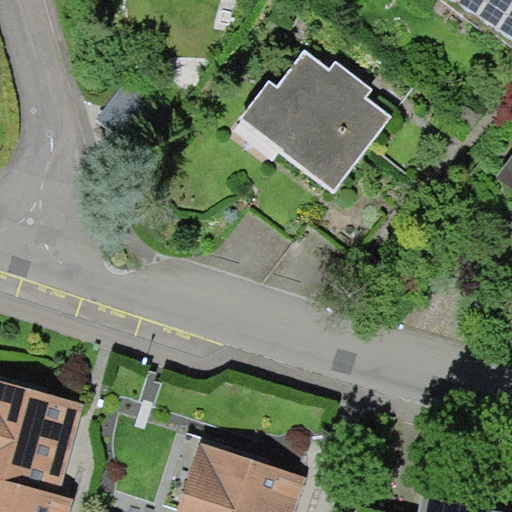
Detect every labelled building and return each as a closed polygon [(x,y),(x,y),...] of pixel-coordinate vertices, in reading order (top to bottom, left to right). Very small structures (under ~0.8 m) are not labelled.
[(511,48),(511,0),(417,0),(504,60),(511,48)] [(381,124),(295,51),(232,125),(318,198),(381,124)] [(511,160),(493,184),(511,199),(511,160)] [(76,409),(0,388),(0,485),(52,497),(76,409)] [(290,511),(300,478),(189,448),(171,511),(290,511)] [(61,511),(65,500),(0,485),(0,511),(61,511)] [(469,511),(408,503),(407,511),(469,511)]
